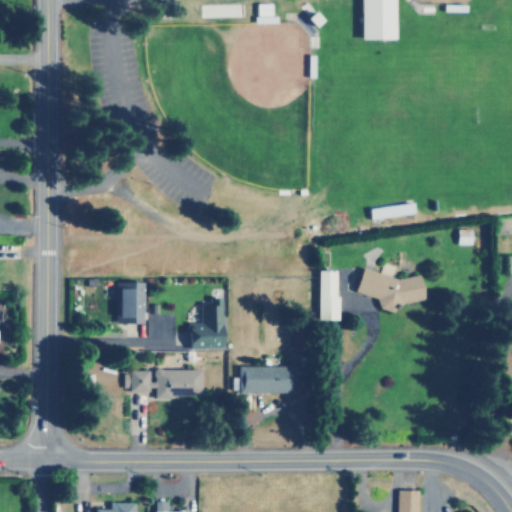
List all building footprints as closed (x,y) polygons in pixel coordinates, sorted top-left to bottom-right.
[(356,0),(357,38),(392,38),(391,0),(356,0)] [(366,205),(366,216),(411,213),(411,202),(366,205)] [(454,243),(468,243),(468,228),(454,228),(454,243)] [(511,253),(503,254),(503,274),(511,274),(511,253)] [(351,290),(374,297),(375,307),(377,307),(420,300),(416,273),(395,277),(359,266),(351,290)] [(334,319),(334,269),(314,269),(314,319),(334,319)] [(139,280),(124,280),(124,286),(113,286),(113,322),(140,321),(139,280)] [(217,296),(210,297),(210,303),(197,303),(198,321),(183,321),(184,347),(219,345),(217,296)] [(234,391),(293,392),(293,365),(235,365),(234,391)] [(198,368),(150,367),(150,379),(146,379),(146,369),(126,369),(126,389),(151,390),(151,395),(197,395),(198,368)] [(393,511),(415,511),(416,488),(394,488),(393,511)] [(92,507),(92,511),(131,511),(132,501),(106,500),(106,507),(92,507)] [(186,511),(186,510),(165,509),(165,500),(152,500),(151,511),(186,511)]
